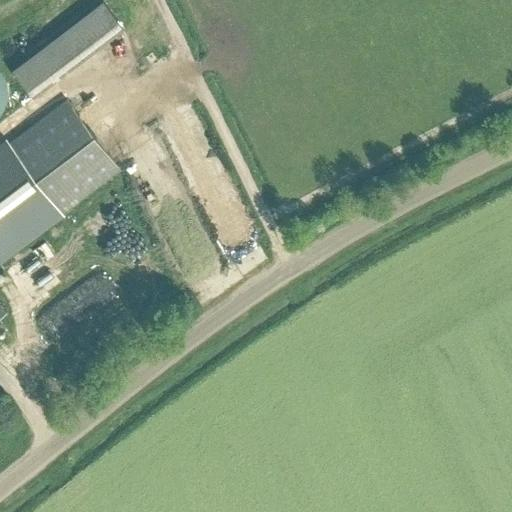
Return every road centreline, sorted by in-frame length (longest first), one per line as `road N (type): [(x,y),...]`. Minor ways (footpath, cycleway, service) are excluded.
road 1 (tertiary): [(0,487),(269,280),(511,147)]
road 2 (track): [(271,217),(511,94)]
